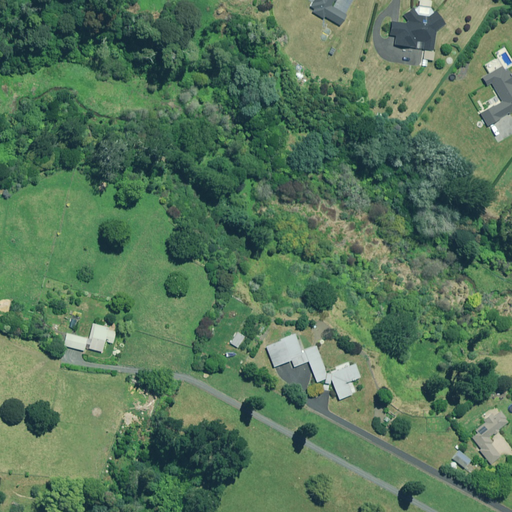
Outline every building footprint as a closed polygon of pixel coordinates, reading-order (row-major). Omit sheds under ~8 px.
[(313,0),(311,5),(312,13),(323,19),(324,17),(339,27),(346,16),(330,6),(334,0),(313,0)] [(419,6),(414,10),(412,8),(404,15),(408,22),(405,24),(390,22),(388,36),(395,37),(394,46),(416,48),(415,53),(422,54),(422,49),(432,51),(434,37),(438,31),(445,25),(435,12),(433,14),(429,9),(421,8),(419,6)] [(505,72),(502,67),(481,78),(486,86),(491,84),(501,102),(479,114),(486,126),(511,112),(511,79),(511,77),(511,76),(511,74),(510,70),(505,72)] [(63,346),(84,351),(84,348),(101,352),(104,342),(113,344),(115,332),(107,330),(108,328),(93,324),(89,340),(84,338),(66,334),(63,346)] [(244,337),(236,333),(230,344),(237,348),(244,337)] [(335,368),(336,371),(327,375),(315,346),(301,352),(293,334),(264,346),(274,368),(290,360),(293,367),(307,361),(316,383),(324,379),(324,384),(331,385),(333,389),(334,389),(338,400),(351,394),(346,384),(359,378),(352,363),(350,365),(348,362),(335,368)] [(507,423),(498,412),(493,417),(490,413),(481,420),(484,424),(470,437),(480,449),(478,451),(490,465),(500,457),(486,440),(507,423)] [(470,460),(458,451),(452,459),(464,468),(470,460)]
